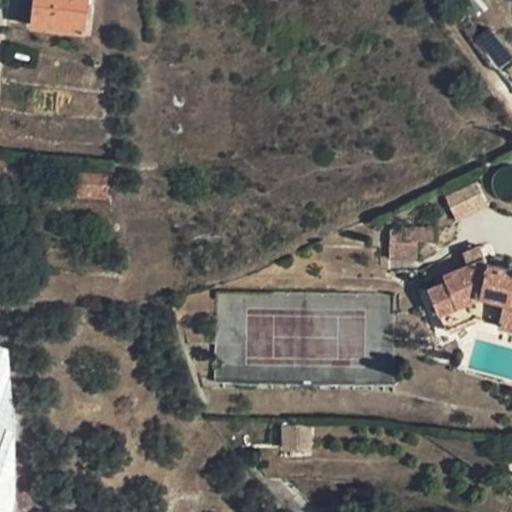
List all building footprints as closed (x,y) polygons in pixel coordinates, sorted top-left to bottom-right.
[(35,0),(33,26),(86,32),(89,0),(35,0)] [(108,173),(72,172),(72,195),(107,196),(108,173)] [(477,182),(446,197),(456,218),(455,218),(456,222),(490,205),(489,203),(487,203),(477,182)] [(391,244),(417,242),(437,242),(439,229),(390,231),(391,244)] [(417,258),(417,242),(391,244),(391,259),(417,258)] [(468,266),(485,259),(481,247),(464,254),(468,266)] [(511,270),(488,265),(485,259),(468,266),(444,275),(442,270),(422,271),(429,287),(441,315),(447,331),(477,319),(499,325),(511,327),(511,270)] [(6,334),(1,329),(0,332),(0,345),(9,348),(6,334)] [(0,345),(0,405),(11,374),(9,348),(0,345)] [(468,367),(470,359),(460,357),(457,368),(467,370),(468,367)] [(16,430),(11,374),(0,405),(0,511),(14,511),(16,504),(16,430)] [(281,452),(311,452),(311,425),(281,425),(281,452)]
